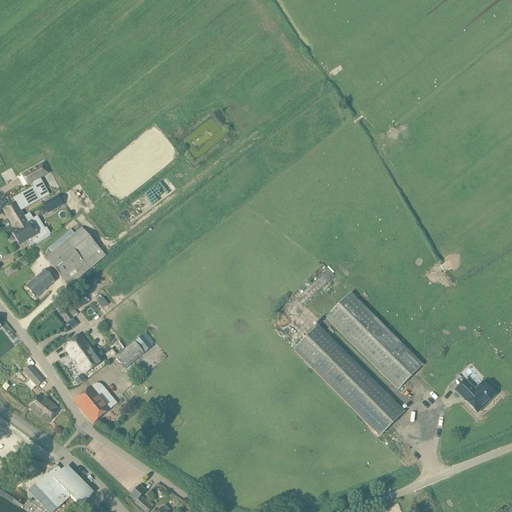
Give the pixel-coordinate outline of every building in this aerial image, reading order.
[(3,210),(8,218),(22,211),(22,210),(49,195),(40,179),(49,174),(43,163),(21,175),(27,187),(32,184),(32,188),(26,190),(12,199),(15,203),(3,210)] [(42,206),(48,215),(60,208),(54,199),(42,206)] [(43,230),(37,219),(34,221),(30,213),(25,216),(22,211),(8,218),(14,229),(10,231),(19,246),(31,239),(34,244),(50,235),(46,228),(43,230)] [(45,258),(69,287),(90,270),(90,271),(106,256),(81,227),(45,258)] [(22,264),(24,267),(36,260),(31,253),(20,260),(21,261),(17,263),(19,265),(22,264)] [(19,271),(14,264),(4,271),(8,277),(19,271)] [(54,282),(45,271),(26,287),(35,298),(54,282)] [(65,295),(77,310),(88,301),(76,286),(65,295)] [(398,390),(422,365),(351,293),(326,318),(398,390)] [(96,302),(102,309),(108,305),(102,297),(96,302)] [(54,308),(72,330),(78,325),(73,318),(78,314),(65,299),(54,308)] [(84,311),(90,320),(101,311),(95,303),(84,311)] [(319,328),(295,353),(379,438),(404,413),(319,328)] [(73,343),(91,369),(99,364),(89,349),(90,349),(82,336),(73,343)] [(117,356),(125,350),(118,342),(111,349),(117,356)] [(114,359),(125,370),(144,354),(133,342),(125,350),(117,356),(114,359)] [(74,360),(84,374),(91,369),(73,343),(65,349),(73,361),(74,360)] [(23,372),(37,387),(43,381),(30,366),(23,372)] [(82,376),(76,380),(79,385),(85,380),(82,376)] [(465,401),(477,413),(495,395),(483,383),(475,391),(465,381),(456,390),(465,400),(465,401)] [(109,410),(110,412),(117,406),(102,387),(99,386),(96,386),(94,387),(91,389),(91,388),(75,401),(93,423),(109,410)] [(41,396),(29,409),(48,423),(59,410),(41,396)] [(40,492),(57,510),(70,497),(80,507),(93,494),(67,467),(62,471),(56,465),(46,475),(34,486),(40,492)] [(134,503),(144,511),(148,511),(154,507),(153,506),(154,505),(146,498),(145,499),(141,496),(146,491),(142,487),(145,483),(143,481),(140,485),(129,496),(135,502),(134,503)] [(415,511),(427,511),(424,502),(414,505),(415,511)]
